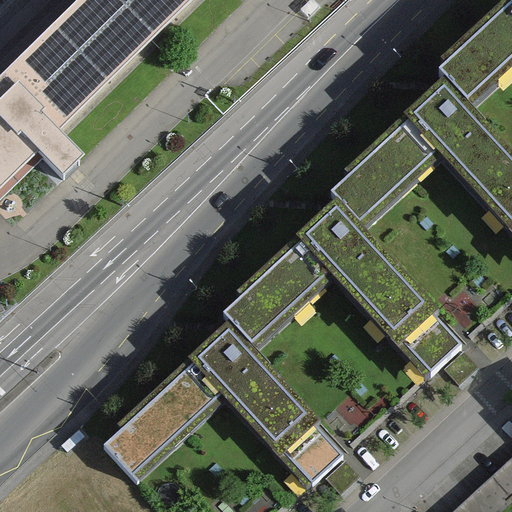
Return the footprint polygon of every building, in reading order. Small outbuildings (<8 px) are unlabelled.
[(88,0),(0,85),(0,196),(36,162),(59,185),(82,163),(58,139),(202,0),(88,0)] [(446,70),(438,77),(444,83),(470,113),(511,75),(511,3),(442,66),(446,70)] [(330,196),(335,202),(361,230),(441,158),(511,236),(511,158),(470,113),(444,83),(345,171),(351,177),(330,196)] [(219,319),(227,327),(250,352),(333,278),(426,380),(465,346),(361,230),(335,202),(234,293),(240,300),(219,319)] [(120,431),(102,446),(135,483),(224,403),(304,493),(344,457),(250,352),(227,327),(116,426),(120,431)] [(511,458),(454,511),(498,511),(511,499),(511,458)]
